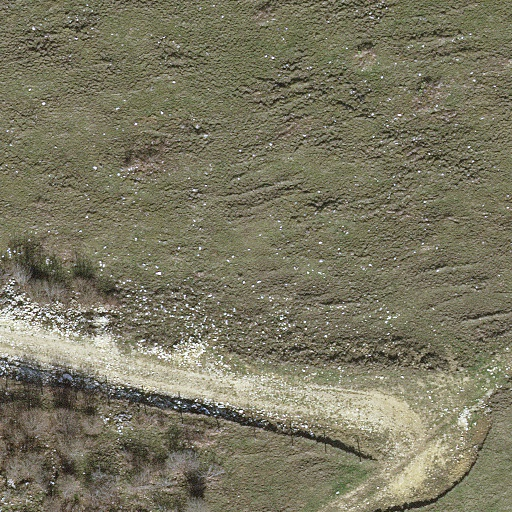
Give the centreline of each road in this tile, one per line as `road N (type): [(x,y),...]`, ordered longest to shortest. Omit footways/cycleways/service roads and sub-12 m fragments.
road 1 (track): [(339,511),(405,456),(407,438),(393,419),(0,334)]
road 2 (track): [(407,438),(511,360)]
